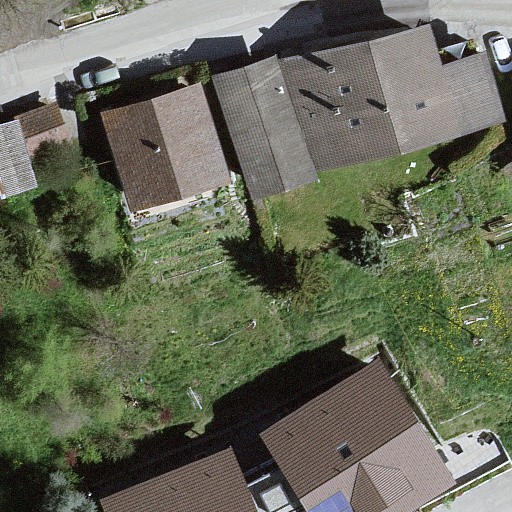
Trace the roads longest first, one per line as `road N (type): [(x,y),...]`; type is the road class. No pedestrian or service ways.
road 1 (residential): [(410,0),(271,23),(189,12)]
road 2 (unclassified): [(189,12),(0,85)]
